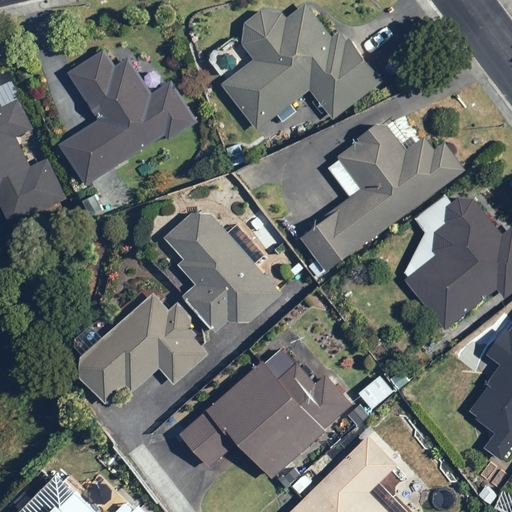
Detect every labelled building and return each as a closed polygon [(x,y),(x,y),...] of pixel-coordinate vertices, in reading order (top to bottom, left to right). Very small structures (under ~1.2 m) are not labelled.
[(238,40),(250,56),(218,80),(254,127),(307,87),(330,117),(379,79),(346,35),(343,38),(336,28),(328,33),(302,0),(282,15),(278,10),(258,7),(241,20),(238,40)] [(96,117),(58,141),(83,181),(162,131),(166,138),(194,120),(167,77),(148,90),(125,54),(112,62),(101,46),(65,69),(96,117)] [(0,205),(7,222),(64,195),(46,155),(28,164),(13,133),(29,125),(15,95),(0,101),(0,205)] [(359,186),(297,232),(315,256),(306,262),(315,275),(462,167),(441,138),(431,146),(421,133),(403,146),(385,122),(373,120),(354,134),(357,137),(335,153),(359,186)] [(224,146),(230,164),(243,159),(236,141),(224,146)] [(406,274),(404,275),(443,326),(494,286),(501,294),(511,285),(511,223),(510,221),(498,231),(470,195),(456,193),(448,199),(443,192),(412,216),(422,229),(402,269),(406,274)] [(98,196),(88,201),(97,217),(107,212),(98,196)] [(193,282),(185,289),(215,325),(223,318),(245,319),(278,291),(252,261),(263,252),(236,221),(225,230),(209,211),(192,209),(161,236),(180,258),(175,262),(193,282)] [(67,332),(67,337),(76,348),(74,350),(72,360),(75,369),(102,401),(123,383),(128,389),(158,363),(173,380),(206,351),(190,333),(194,330),(185,320),(190,315),(175,298),(164,307),(150,290),(100,333),(82,319),(67,332)] [(466,408),(474,413),(473,415),(492,430),(482,444),(499,457),(511,439),(511,320),(506,329),(501,326),(483,350),(486,352),(470,372),(484,384),(466,408)] [(320,424),(347,400),(323,372),(313,380),(294,359),(293,360),(280,345),(262,360),(259,357),(176,429),(205,463),(235,437),(267,474),(322,426),(320,424)] [(399,368),(388,377),(396,387),(407,378),(399,368)] [(362,399),(346,411),(354,422),(392,393),(378,375),(356,392),(362,399)] [(410,511),(408,511),(389,511),(367,488),(394,461),(366,432),(283,511),(410,511)] [(288,463),(278,473),(285,481),(296,471),(288,463)] [(146,511),(134,500),(128,506),(111,490),(92,510),(49,468),(11,508),(15,511),(146,511)] [(302,472),(289,483),(297,491),(309,479),(302,472)] [(478,494),(488,502),(495,494),(485,485),(478,494)]
